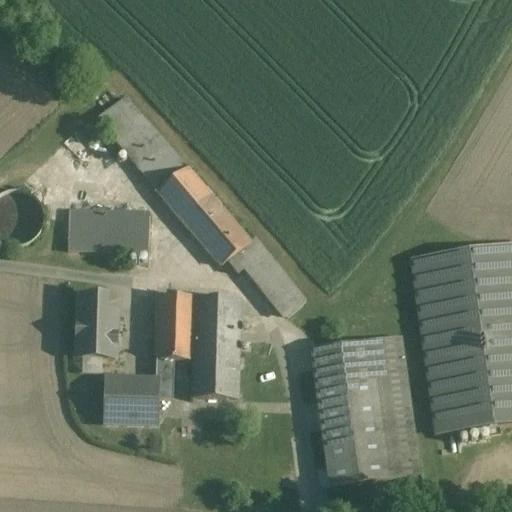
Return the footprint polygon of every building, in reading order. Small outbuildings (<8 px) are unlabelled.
[(187,171),(124,99),(96,121),(157,193),(187,171)] [(250,245),(187,171),(157,193),(221,269),(228,264),(251,246),(250,245)] [(27,195),(24,194),(19,193),(15,192),(10,193),(7,194),(4,195),(0,197),(0,244),(4,246),(7,248),(12,249),(17,249),(21,248),(24,248),(28,246),(32,244),(35,242),(38,238),(40,235),(42,231),(43,227),(44,224),(44,220),(44,215),(43,212),(42,209),(39,205),(36,201),(33,198),(30,196),(27,195)] [(149,215),(70,213),(68,254),(148,255),(149,215)] [(306,304),(256,241),(250,245),(251,246),(261,259),(285,289),(300,308),(306,304)] [(251,246),(228,264),(238,277),(247,270),(261,259),(251,246)] [(511,247),(413,262),(437,438),(511,427),(511,247)] [(261,259),(247,270),(270,301),(285,289),(261,259)] [(285,289),(270,301),(286,320),(300,308),(285,289)] [(106,299),(79,298),(78,327),(77,327),(77,329),(78,329),(78,339),(77,339),(77,340),(78,340),(77,359),(116,361),(116,346),(117,346),(117,345),(116,345),(116,339),(117,339),(117,338),(117,317),(106,317),(106,299)] [(241,302),(158,298),(156,362),(193,364),(192,401),(238,402),(241,302)] [(402,340),(311,352),(316,392),(375,384),(389,483),(421,478),(402,340)] [(156,387),(126,386),(126,383),(107,382),(105,426),(156,427),(157,395),(173,395),(173,375),(156,375),(156,387)] [(375,384),(316,392),(330,491),(389,483),(375,384)]
